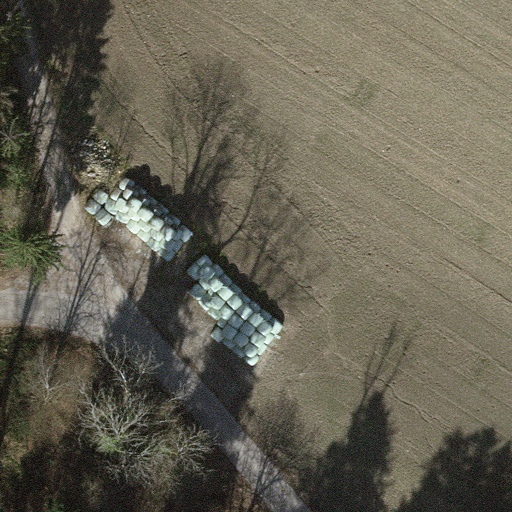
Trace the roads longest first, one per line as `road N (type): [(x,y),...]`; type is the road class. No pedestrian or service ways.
road 1 (residential): [(295,511),(179,375),(140,341),(81,317),(0,307)]
road 2 (track): [(81,317),(67,200),(14,0)]
